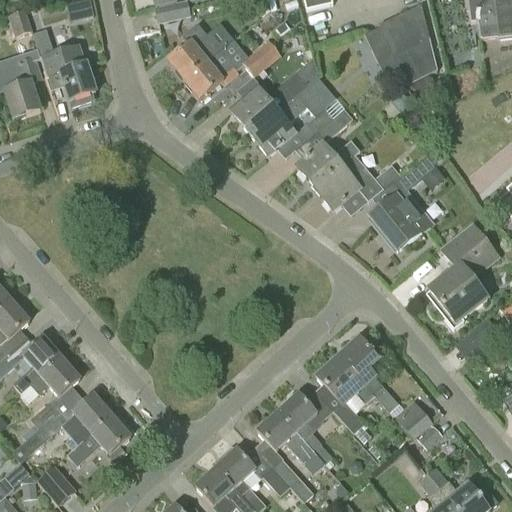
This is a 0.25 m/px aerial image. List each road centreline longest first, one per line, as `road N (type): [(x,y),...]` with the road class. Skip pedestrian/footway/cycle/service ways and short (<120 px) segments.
road 1 (residential): [(184,455),(0,229)]
road 2 (residential): [(137,126),(367,292)]
road 3 (residential): [(184,455),(367,292)]
road 4 (residential): [(367,292),(511,465)]
road 5 (residential): [(0,164),(137,126)]
road 6 (residential): [(137,126),(106,0)]
